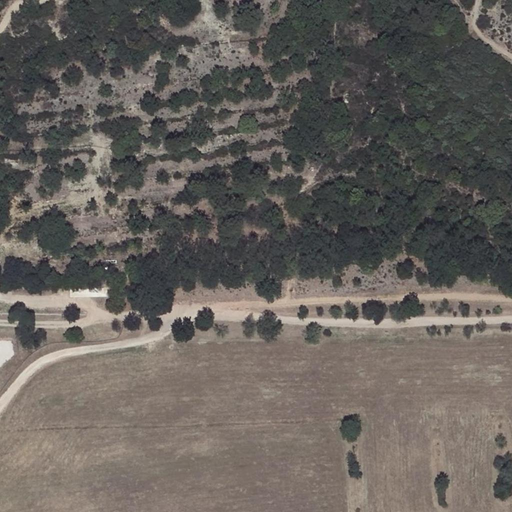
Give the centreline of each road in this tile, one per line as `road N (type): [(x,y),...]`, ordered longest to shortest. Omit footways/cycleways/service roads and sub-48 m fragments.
road 1 (track): [(177,316),(511,319)]
road 2 (track): [(0,324),(177,316)]
